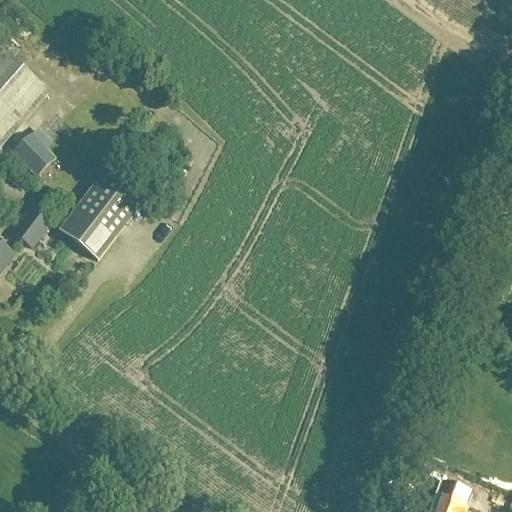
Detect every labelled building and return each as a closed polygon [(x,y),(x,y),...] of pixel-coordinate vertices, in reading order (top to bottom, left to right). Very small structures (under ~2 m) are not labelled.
[(0,148),(49,93),(0,50),(0,148)] [(24,176),(31,171),(28,168),(46,150),(34,138),(8,159),(11,162),(7,166),(16,176),(20,172),(24,176)] [(108,172),(59,235),(97,264),(146,201),(108,172)] [(30,254),(51,227),(30,210),(9,237),(30,254)] [(0,275),(15,257),(0,244),(0,275)] [(466,511),(471,498),(438,487),(429,511),(466,511)]
